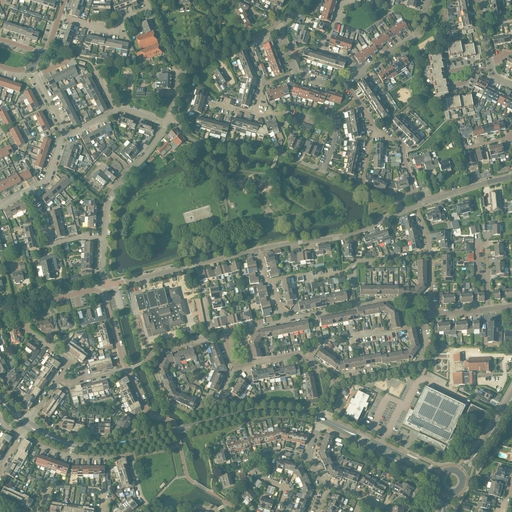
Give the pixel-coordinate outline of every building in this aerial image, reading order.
[(56,2),(50,0),(48,7),(54,8),(55,5),(57,6),(58,3),(56,2)] [(132,7),(128,0),(127,0),(123,1),(126,9),(132,7)] [(284,1),(282,0),(278,0),(276,5),(281,8),(284,1)] [(126,9),(123,1),(118,3),(121,11),(126,9)] [(247,10),(248,10),(250,5),(241,1),(239,6),(243,13),(242,14),(245,19),(242,20),(247,27),(253,24),(249,17),(250,16),(247,11),(247,10)] [(121,11),(118,3),(113,6),(115,13),(121,11)] [(461,17),(470,16),(469,12),(475,11),(475,9),(469,10),(460,12),(461,17)] [(73,10),(71,16),(78,18),(80,12),(73,10)] [(33,13),(33,15),(35,16),(34,20),(40,21),(41,15),(33,13)] [(462,23),(463,28),(467,27),(468,28),(469,27),(472,26),(471,23),(475,22),(475,20),(471,21),(462,23)] [(136,37),(140,49),(157,43),(153,31),(154,30),(150,21),(142,24),(146,34),(136,37)] [(402,21),(398,24),(403,32),(405,30),(406,31),(408,30),(408,29),(410,27),(407,22),(405,24),(402,21)] [(318,23),(316,30),(325,33),(327,26),(318,23)] [(403,32),(398,24),(393,27),(399,36),(401,34),(400,33),(403,32)] [(66,31),(73,33),(75,27),(68,25),(66,31)] [(399,36),(393,27),(392,25),(388,28),(389,30),(394,38),(396,36),(397,37),(399,36)] [(298,42),(306,44),(310,33),(306,32),(307,27),(302,26),(299,34),(301,35),(298,42)] [(31,39),(33,32),(28,30),(25,38),(31,39)] [(394,38),(389,30),(384,33),(390,42),(392,40),(392,39),(394,38)] [(33,32),(31,39),(37,41),(39,34),(33,32)] [(390,42),(384,33),(380,36),(385,44),(387,42),(388,43),(390,42)] [(334,47),(337,37),(331,35),(329,44),(331,45),(330,46),(334,47)] [(63,42),(72,45),(74,39),(71,39),(65,36),(63,42)] [(385,44),(380,36),(375,39),(381,48),(383,46),(382,45),(385,44)] [(339,48),(342,39),(337,37),(334,47),(336,48),(337,47),(339,48)] [(381,48),(375,39),(370,42),(372,44),(376,50),(378,48),(379,49),(381,48)] [(344,50),(347,51),(347,50),(350,51),(353,42),(347,40),(344,50)] [(63,42),(61,48),(67,50),(70,51),(72,45),(63,42)] [(449,57),(461,55),(462,55),(460,46),(460,42),(447,45),(447,47),(447,49),(448,51),(448,53),(449,57)] [(129,44),(123,43),(121,50),(120,56),(122,56),(123,54),(127,54),(129,44)] [(263,46),(265,51),(275,48),(274,45),(273,46),(272,43),(263,46)] [(372,44),(368,47),(373,56),(375,55),(375,53),(377,52),(378,52),(376,50),(372,44)] [(475,56),(473,47),(473,44),(460,46),(462,55),(461,55),(462,59),(474,57),(475,56)] [(158,45),(140,51),(141,52),(137,53),(138,57),(142,55),(144,61),(162,54),(158,45)] [(373,56),(368,47),(363,50),(368,58),(371,56),(371,57),(373,56)] [(267,57),(276,53),(275,50),(276,50),(275,48),(265,51),(264,52),(266,57),(267,57)] [(368,58),(363,50),(359,53),(364,62),(367,61),(366,59),(368,58)] [(239,60),(247,57),(245,51),(237,55),(239,60)] [(276,53),(267,57),(269,62),(279,58),(278,56),(277,56),(276,53)] [(364,62),(359,53),(351,58),(356,64),(358,62),(359,64),(361,63),(361,64),(364,62)] [(441,69),(444,69),(441,56),(437,57),(435,57),(433,58),(431,58),(429,58),(431,71),(440,70),(441,69)] [(247,57),(239,60),(241,65),(249,62),(247,57)] [(400,59),(405,68),(410,65),(411,66),(413,64),(410,59),(408,61),(405,57),(402,59),(402,58),(400,59)] [(271,67),(280,63),(279,61),(280,60),(279,58),(269,62),(271,67)] [(401,71),(405,68),(400,59),(397,60),(398,61),(396,63),(401,71)] [(249,62),(241,65),(243,70),(251,67),(249,62)] [(273,72),(283,68),(282,66),(281,66),(280,63),(271,67),(273,72)] [(401,71),(396,63),(393,65),(393,64),(391,65),(398,76),(402,73),(401,71)] [(398,76),(391,65),(388,66),(389,67),(387,69),(392,77),(393,79),(398,76)] [(74,66),(68,69),(71,75),(73,78),(78,75),(77,72),(74,66)] [(245,75),(255,71),(253,72),(251,67),(243,70),(245,75)] [(273,72),(275,77),(284,74),(282,71),(284,70),(283,68),(273,72)] [(71,75),(68,69),(63,72),(66,78),(71,75)] [(159,74),(159,81),(171,82),(171,75),(170,75),(171,72),(168,72),(168,69),(161,69),(161,74),(159,74)] [(220,69),(214,73),(218,78),(214,80),(222,91),(226,88),(224,84),(228,81),(220,69)] [(392,77),(387,69),(384,71),(384,70),(382,71),(388,80),(392,77)] [(441,69),(440,70),(431,71),(429,71),(431,84),(433,84),(433,83),(443,81),(441,69)] [(246,75),(248,79),(256,79),(255,77),(257,76),(255,71),(245,75),(246,75)] [(388,80),(382,71),(380,72),(380,73),(378,75),(383,83),(388,80)] [(66,78),(63,72),(57,74),(61,81),(66,78)] [(52,77),(55,83),(61,81),(57,74),(52,77)] [(82,79),(83,82),(84,81),(86,84),(83,86),(84,88),(93,83),(91,78),(89,79),(87,75),(81,78),(82,79)] [(358,88),(359,90),(368,84),(366,81),(368,80),(365,76),(361,79),(362,81),(357,84),(359,87),(358,88)] [(55,83),(52,77),(47,80),(50,86),(55,83)] [(479,90),(485,79),(482,78),(482,79),(479,77),(475,86),(480,88),(479,90)] [(482,95),(484,91),(487,86),(489,83),(486,81),(488,78),(485,77),(485,79),(479,90),(480,90),(479,92),(478,94),(482,96),(482,95)] [(256,79),(248,79),(247,85),(245,84),(256,87),(257,82),(256,81),(256,79)] [(8,89),(10,82),(4,80),(2,87),(8,89)] [(171,89),(171,82),(162,82),(156,81),(156,88),(157,88),(157,92),(164,92),(164,89),(171,89)] [(433,84),(436,96),(439,96),(441,95),(443,95),(445,95),(448,94),(446,81),(443,81),(433,83),(433,84)] [(13,91),(16,84),(10,82),(8,89),(13,91)] [(87,93),(96,89),(93,83),(84,88),(87,94),(87,93)] [(291,94),(290,83),(286,84),(286,86),(283,87),(283,86),(280,86),(284,96),(290,94),(289,94),(291,93),(291,94)] [(297,96),(300,86),(298,85),(297,86),(295,85),(295,84),(290,83),(291,94),(292,94),(297,96)] [(13,91),(19,93),(22,86),(16,84),(13,91)] [(368,84),(359,90),(360,91),(362,91),(363,93),(371,88),(368,84)] [(206,99),(209,99),(210,97),(206,96),(207,93),(205,92),(205,90),(197,85),(196,90),(195,95),(205,98),(206,99)] [(284,96),(280,86),(278,87),(279,88),(276,90),(279,98),(284,96)] [(300,86),(297,96),(297,97),(302,99),(305,88),(302,88),(303,86),(300,86)] [(487,98),(491,89),(489,88),(489,87),(487,86),(484,91),(482,95),(483,97),(485,98),(487,97),(487,98)] [(307,100),(311,89),(308,88),(308,89),(305,88),(302,99),(307,100)] [(371,88),(363,93),(365,96),(364,97),(365,99),(374,93),(371,88)] [(90,99),(99,94),(96,89),(87,93),(90,99)] [(279,98),(276,90),(273,91),(273,89),(270,90),(274,100),(279,98)] [(312,102),(313,101),(315,92),(312,91),(313,90),(311,89),(307,100),(312,102)] [(492,100),(497,90),(495,89),(494,91),(491,89),(487,98),(492,100)] [(27,99),(33,96),(31,90),(24,94),(27,99)] [(60,101),(66,97),(69,96),(66,90),(57,95),(60,101)] [(274,100),(270,90),(268,91),(269,92),(265,93),(266,95),(264,96),(266,100),(268,99),(269,102),(274,100)] [(497,103),(501,94),(498,93),(499,92),(497,90),(492,100),(497,103)] [(318,102),(321,92),(319,91),(318,92),(315,92),(313,101),(318,102)] [(324,100),(326,95),(323,94),(323,93),(321,92),(318,102),(318,103),(323,105),(323,104),(324,100)] [(334,103),(338,93),(335,92),(335,94),(332,93),(329,102),(334,103)] [(334,103),(340,105),(343,96),(340,95),(340,94),(338,93),(334,103)] [(369,102),(377,97),(381,95),(380,93),(376,95),(374,93),(365,99),(366,100),(368,100),(369,102)] [(99,94),(90,99),(91,101),(94,100),(95,103),(102,99),(99,94)] [(502,105),(507,95),(504,94),(504,95),(501,94),(497,103),(502,105)] [(204,103),(205,98),(195,95),(196,96),(195,101),(204,103)] [(377,97),(369,102),(371,105),(370,106),(371,108),(380,102),(378,99),(382,96),(381,95),(377,97)] [(458,97),(459,101),(460,110),(473,107),(471,95),(458,97)] [(507,107),(511,99),(508,98),(509,97),(507,95),(502,105),(507,107)] [(29,105),(36,101),(33,96),(27,99),(29,105)] [(63,106),(69,103),(71,101),(69,96),(66,97),(60,101),(63,106)] [(446,106),(447,108),(447,110),(448,112),(460,110),(459,101),(458,97),(445,99),(446,104),(446,106)] [(96,109),(97,108),(98,108),(104,105),(102,99),(95,103),(97,106),(94,107),(96,109)] [(39,107),(36,101),(29,105),(32,110),(39,107)] [(65,111),(72,108),(71,108),(74,106),(71,102),(69,103),(63,106),(65,111)] [(380,102),(371,108),(373,109),(374,109),(375,111),(383,106),(380,102)] [(107,110),(104,105),(98,108),(97,108),(96,109),(97,112),(99,111),(101,114),(107,110)] [(201,114),(202,109),(193,106),(192,106),(190,112),(194,114),(194,113),(197,114),(198,113),(201,114)] [(383,106),(375,111),(377,114),(376,115),(377,117),(386,111),(383,106)] [(68,117),(74,113),(77,112),(74,107),(72,108),(65,111),(68,117)] [(358,116),(361,116),(361,114),(357,114),(356,111),(352,112),(351,109),(347,109),(345,111),(346,113),(347,113),(348,118),(357,116),(358,116)] [(386,111),(377,117),(379,118),(380,118),(382,120),(389,115),(386,111)] [(37,121),(44,117),(41,112),(35,115),(37,121)] [(0,116),(2,121),(9,118),(7,113),(0,115),(0,116)] [(71,122),(77,119),(74,113),(68,117),(71,122)] [(235,131),(238,120),(240,113),(238,113),(236,119),(233,118),(230,127),(235,129),(235,131)] [(240,133),(243,121),(240,120),(242,114),(240,113),(238,120),(235,131),(240,133)] [(126,125),(129,117),(124,115),(123,118),(120,117),(118,123),(121,124),(121,123),(126,125)] [(215,135),(220,116),(219,115),(218,118),(216,117),(215,121),(216,121),(215,123),(213,122),(210,133),(215,135)] [(392,122),(396,125),(403,119),(399,115),(392,122)] [(220,136),(224,125),(218,123),(220,119),(222,119),(223,116),(220,116),(215,135),(220,136)] [(40,126),(47,123),(44,117),(37,121),(40,126)] [(80,117),(77,119),(71,122),(74,127),(80,124),(79,121),(82,120),(80,117)] [(126,125),(132,127),(131,128),(134,129),(136,123),(133,122),(134,119),(129,117),(126,125)] [(2,121),(5,127),(12,124),(9,118),(2,121)] [(199,131),(200,129),(203,119),(197,118),(194,129),(199,131)] [(205,129),(208,121),(203,119),(200,129),(200,128),(205,129)] [(259,126),(256,135),(259,135),(258,138),(263,139),(264,137),(268,135),(265,126),(263,127),(262,129),(261,129),(262,127),(261,126),(261,124),(262,124),(263,123),(261,119),(260,122),(259,126)] [(403,119),(396,125),(395,126),(393,129),(392,130),(393,132),(398,127),(400,129),(407,123),(403,119)] [(497,122),(500,133),(502,132),(502,131),(505,130),(508,129),(508,128),(507,124),(508,123),(507,121),(506,120),(503,121),(497,122)] [(220,136),(221,134),(226,135),(230,122),(228,121),(227,121),(226,125),(224,125),(220,136)] [(246,132),(248,123),(243,121),(240,133),(245,134),(246,132)] [(145,131),(147,123),(142,122),(141,124),(138,123),(136,130),(139,131),(140,130),(145,131)] [(275,122),(270,124),(273,133),(279,131),(275,122)] [(40,126),(43,132),(47,129),(50,128),(47,123),(40,126)] [(147,123),(145,131),(144,134),(149,136),(150,134),(153,135),(155,129),(152,128),(153,125),(147,123)] [(407,123),(400,129),(402,132),(398,136),(399,138),(401,136),(404,133),(410,127),(407,123)] [(273,133),(270,124),(265,126),(268,135),(270,138),(274,136),(273,133)] [(103,128),(106,134),(108,137),(110,135),(109,133),(112,131),(109,125),(103,128)] [(479,138),(476,127),(473,128),(473,126),(471,126),(471,129),(473,135),(472,135),(473,138),(476,137),(476,138),(479,138)] [(410,127),(404,133),(401,136),(402,138),(405,135),(408,137),(414,130),(410,127)] [(12,137),(19,133),(16,128),(10,131),(12,137)] [(108,137),(106,134),(103,128),(98,130),(101,137),(104,135),(105,138),(108,137)] [(468,138),(465,128),(457,129),(459,137),(461,136),(462,138),(465,137),(465,138),(468,138)] [(168,136),(173,141),(180,135),(175,129),(168,136)] [(92,133),(96,139),(97,142),(100,141),(98,138),(101,137),(98,130),(92,133)] [(414,130),(408,137),(410,139),(405,144),(407,145),(408,144),(411,142),(411,141),(418,134),(414,130)] [(360,132),(351,134),(352,139),(354,139),(355,141),(365,143),(366,140),(365,135),(360,136),(360,132)] [(15,142),(22,138),(19,133),(12,137),(15,142)] [(96,139),(92,133),(87,136),(90,142),(93,141),(95,143),(97,142),(96,139)] [(294,150),(298,141),(295,140),(296,136),(290,134),(287,142),(288,142),(290,144),(288,147),(290,148),(290,149),(293,150),(293,149),(294,150)] [(418,134),(411,141),(415,145),(422,138),(418,134)] [(180,135),(173,141),(175,144),(172,147),(175,150),(185,140),(180,135)] [(92,145),(90,142),(87,136),(82,139),(86,148),(92,145)] [(15,142),(18,147),(25,144),(22,138),(15,142)] [(42,144),(49,146),(51,140),(44,138),(42,144)] [(305,147),(307,141),(304,140),(299,138),(298,141),(294,150),(298,152),(298,151),(300,151),(302,146),(305,147)] [(310,156),(314,147),(315,145),(310,143),(307,141),(305,147),(308,148),(305,154),(310,156)] [(160,154),(169,145),(166,142),(157,151),(160,154)] [(130,143),(126,147),(135,155),(139,151),(136,149),(139,147),(134,143),(132,145),(130,143)] [(40,150),(48,152),(49,146),(42,144),(40,150)] [(69,152),(77,155),(78,152),(79,152),(80,152),(82,147),(75,144),(74,148),(70,147),(69,152)] [(316,144),(315,145),(314,147),(310,156),(311,156),(311,155),(316,158),(319,152),(321,153),(324,147),(321,146),(321,147),(316,144)] [(160,154),(163,156),(172,148),(169,145),(160,154)] [(495,147),(498,158),(504,156),(505,156),(505,155),(507,154),(505,147),(502,148),(501,145),(495,147)] [(10,146),(4,149),(8,156),(13,153),(10,146)] [(135,155),(126,147),(120,154),(127,160),(129,158),(131,159),(135,155)] [(359,150),(350,148),(348,147),(348,149),(350,149),(349,153),(346,152),(362,156),(363,154),(358,153),(359,150)] [(495,147),(488,148),(491,160),(495,159),(498,158),(495,147)] [(112,152),(107,148),(102,154),(107,158),(112,152)] [(483,163),(489,162),(487,152),(484,153),(483,149),(476,151),(479,162),(483,161),(483,163)] [(39,155),(46,158),(48,152),(40,150),(39,155)] [(67,157),(78,161),(80,155),(77,155),(69,152),(67,157)] [(467,153),(466,154),(468,164),(471,164),(472,167),(477,166),(476,158),(473,159),(471,152),(470,153),(470,152),(467,153)] [(424,164),(426,172),(434,169),(433,168),(439,166),(441,172),(446,170),(446,172),(451,170),(450,169),(450,168),(448,161),(439,164),(437,159),(431,161),(428,153),(413,158),(416,166),(424,164)] [(37,161),(44,163),(46,158),(39,155),(37,161)] [(65,162),(76,166),(78,161),(67,157),(65,162)] [(37,161),(35,167),(42,169),(44,163),(37,161)] [(65,162),(64,168),(75,171),(76,166),(65,162)] [(94,180),(103,187),(109,179),(113,182),(118,176),(109,169),(108,170),(106,168),(102,173),(101,172),(100,173),(98,171),(92,178),(94,180)] [(355,171),(345,169),(345,170),(344,170),(343,171),(343,173),(344,174),(350,175),(349,177),(349,179),(355,180),(356,176),(353,176),(355,171)] [(23,173),(27,180),(32,177),(28,171),(23,173)] [(23,173),(18,176),(21,183),(27,180),(23,173)] [(10,188),(21,183),(18,176),(17,175),(15,176),(14,174),(7,177),(8,179),(6,180),(9,186),(10,188)] [(373,186),(376,179),(370,177),(371,175),(368,174),(365,180),(368,181),(367,184),(373,186)] [(403,188),(409,186),(408,184),(411,183),(408,174),(403,176),(404,180),(400,181),(403,188)] [(61,180),(67,186),(71,183),(65,176),(61,180)] [(243,185),(246,189),(252,184),(252,185),(254,184),(250,178),(246,181),(247,182),(243,185)] [(0,193),(10,188),(9,186),(6,180),(4,181),(3,179),(0,181),(0,193)] [(378,189),(381,182),(376,179),(373,186),(378,189)] [(57,184),(63,190),(67,186),(61,180),(57,184)] [(403,188),(400,181),(394,183),(394,182),(391,182),(391,188),(396,189),(397,191),(403,188)] [(391,188),(391,182),(388,182),(387,184),(381,182),(378,189),(384,191),(385,188),(391,188)] [(63,190),(57,184),(53,188),(59,194),(63,190)] [(49,191),(55,197),(59,194),(53,188),(49,191)] [(55,197),(49,191),(45,195),(51,201),(55,197)] [(500,192),(489,193),(491,212),(502,210),(500,192)] [(45,195),(41,199),(47,205),(51,201),(45,195)] [(18,204),(22,212),(27,209),(23,202),(18,204)] [(470,202),(465,204),(464,203),(460,204),(460,205),(455,206),(458,216),(472,212),(470,202)] [(13,207),(17,214),(22,212),(18,204),(13,207)] [(8,209),(12,217),(17,214),(13,207),(8,209)] [(8,209),(3,212),(7,219),(12,217),(8,209)] [(426,215),(428,221),(431,220),(432,221),(433,223),(437,221),(436,219),(440,218),(441,221),(445,220),(442,211),(439,212),(438,209),(434,210),(434,211),(430,213),(430,214),(426,215)] [(412,224),(413,224),(412,221),(411,221),(411,218),(408,219),(407,216),(401,217),(401,220),(403,220),(404,225),(401,226),(412,224)] [(460,229),(457,220),(451,222),(453,231),(460,229)] [(495,223),(489,223),(489,225),(483,225),(483,231),(490,231),(490,229),(493,229),(493,236),(500,235),(500,232),(503,232),(502,227),(500,227),(499,226),(495,226),(495,223)] [(381,232),(383,239),(384,242),(390,240),(390,241),(393,240),(390,232),(387,233),(386,230),(381,232)] [(383,239),(381,232),(375,234),(377,241),(383,239)] [(377,241),(375,234),(369,236),(371,243),(377,241)] [(371,243),(369,236),(363,238),(366,245),(371,243)] [(344,251),(352,251),(354,251),(354,242),(347,242),(347,245),(344,245),(344,251)] [(495,251),(504,251),(503,245),(507,245),(506,242),(498,242),(498,245),(495,245),(495,251)] [(315,252),(316,255),(323,254),(323,251),(330,250),(329,243),(318,245),(318,251),(315,252)] [(440,243),(439,243),(439,246),(440,246),(440,249),(443,249),(443,252),(449,252),(449,249),(451,249),(451,243),(440,243)] [(266,262),(274,260),(273,255),(281,253),(280,250),(266,254),(267,257),(265,257),(266,262)] [(499,260),(508,259),(507,256),(504,256),(504,251),(495,251),(495,257),(499,257),(499,260)] [(309,252),(304,253),(305,261),(313,260),(313,254),(310,254),(309,252)] [(305,261),(304,253),(299,253),(299,255),(296,256),(298,265),(300,265),(300,262),(305,261)] [(441,262),(450,262),(450,256),(450,253),(446,253),(446,256),(442,256),(442,260),(441,259),(441,262)] [(298,265),(296,256),(294,256),(293,254),(288,255),(289,263),(292,263),(292,266),(298,265)] [(48,256),(37,258),(39,267),(38,267),(41,278),(44,278),(45,281),(55,279),(53,271),(58,270),(57,266),(61,265),(62,264),(61,264),(57,264),(56,259),(56,255),(48,255),(48,256)] [(496,269),(505,268),(504,263),(508,263),(508,259),(499,260),(499,263),(496,263),(496,269)] [(246,261),(247,269),(256,267),(255,262),(253,263),(253,260),(246,261)] [(270,270),(277,268),(274,260),(266,262),(267,267),(269,267),(270,270)] [(231,273),(232,276),(240,274),(237,262),(232,264),(232,266),(229,267),(231,273)] [(21,271),(12,273),(15,283),(16,284),(20,283),(20,282),(23,281),(22,277),(27,276),(24,263),(20,264),(21,271)] [(92,265),(84,264),(84,270),(86,270),(86,273),(92,274),(92,265)] [(231,273),(229,267),(227,267),(226,265),(221,267),(223,275),(231,273)] [(223,275),(221,267),(216,268),(217,270),(214,271),(215,277),(223,275)] [(256,267),(247,269),(249,277),(255,276),(255,273),(257,272),(256,267)] [(277,268),(270,270),(271,272),(269,273),(270,278),(279,276),(277,268)] [(505,274),(505,268),(496,269),(497,275),(500,275),(500,278),(509,277),(508,274),(505,274)] [(215,277),(214,271),(211,272),(210,269),(205,271),(208,279),(215,277)] [(208,279),(205,271),(200,272),(201,274),(198,275),(200,281),(208,279)] [(441,272),(441,275),(442,275),(442,278),(445,278),(445,282),(453,282),(453,272),(450,272),(441,272)] [(255,276),(249,277),(250,285),(259,283),(258,278),(256,279),(255,276)] [(256,286),(258,294),(264,292),(266,292),(265,287),(263,287),(262,284),(256,286)] [(502,287),(499,287),(500,291),(494,291),(495,300),(501,299),(501,296),(503,295),(502,287)] [(502,287),(503,295),(506,295),(507,299),(511,298),(511,294),(511,290),(506,290),(506,287),(502,287)] [(178,288),(168,290),(164,291),(164,289),(156,291),(156,292),(154,292),(146,294),(143,295),(135,296),(139,313),(143,312),(143,314),(142,314),(146,330),(150,328),(153,336),(168,332),(166,325),(169,324),(170,328),(185,324),(183,316),(187,315),(183,300),(181,301),(178,288)] [(475,299),(475,290),(471,291),(472,294),(466,294),(466,303),(472,303),(472,299),(475,299)] [(475,299),(478,299),(478,302),(484,302),(484,293),(478,294),(478,290),(475,290),(475,299)] [(214,301),(220,300),(224,299),(223,297),(222,291),(219,292),(210,294),(211,299),(213,298),(214,301)] [(457,300),(457,291),(454,292),(454,295),(448,295),(449,304),(455,304),(455,300),(457,300)] [(466,303),(466,294),(460,295),(460,291),(457,291),(457,300),(460,300),(460,303),(466,303)] [(266,292),(264,292),(258,294),(259,296),(258,297),(255,298),(256,302),(264,301),(266,300),(266,297),(268,297),(266,292)] [(346,292),(340,293),(342,302),(344,302),(344,301),(347,300),(347,299),(352,298),(351,292),(346,293),(346,292)] [(449,304),(448,295),(443,296),(442,292),(439,293),(440,301),(443,301),(443,304),(449,304)] [(293,295),(283,297),(284,299),(285,299),(285,302),(286,302),(287,306),(293,305),(292,301),(294,300),(293,295)] [(214,301),(214,304),(212,304),(213,310),(226,307),(224,299),(220,300),(214,301)] [(266,300),(264,301),(256,302),(256,305),(261,305),(262,309),(264,309),(270,307),(269,302),(267,303),(266,300)] [(305,311),(304,302),(298,303),(298,305),(294,306),(296,311),(300,311),(300,312),(303,311),(303,312),(305,311)] [(384,304),(383,304),(384,312),(387,313),(389,310),(391,307),(387,304),(386,303),(384,303),(384,304)] [(270,307),(264,309),(262,309),(264,317),(270,316),(269,313),(272,312),(270,307)] [(391,307),(389,310),(387,313),(390,315),(398,314),(397,312),(398,312),(397,310),(396,309),(396,310),(391,307)] [(97,310),(97,313),(97,314),(98,314),(100,322),(107,320),(104,310),(102,310),(101,309),(102,309),(101,309),(101,308),(96,309),(97,310)] [(243,320),(246,319),(247,321),(252,320),(250,312),(249,312),(249,309),(244,310),(245,313),(242,313),(243,320)] [(87,325),(100,322),(98,314),(97,314),(97,313),(97,310),(86,313),(87,315),(84,316),(83,311),(78,313),(82,326),(87,325)] [(243,320),(242,313),(234,315),(236,324),(241,323),(241,321),(243,320)] [(236,324),(234,315),(226,317),(228,324),(231,323),(231,325),(236,324)] [(60,321),(61,327),(65,326),(66,327),(71,325),(69,317),(67,316),(62,317),(62,321),(60,321)] [(218,319),(220,328),(225,326),(225,324),(228,324),(226,317),(223,318),(223,316),(218,317),(218,319)] [(327,326),(325,317),(322,318),(322,317),(318,318),(318,321),(320,321),(321,327),(327,326)] [(220,328),(218,319),(210,321),(212,327),(215,327),(215,329),(220,328)] [(400,328),(399,319),(391,320),(390,321),(392,330),(400,328)] [(51,320),(39,323),(41,331),(53,328),(53,330),(57,329),(55,322),(52,323),(51,320)] [(473,325),(470,325),(470,334),(473,333),(473,330),(479,330),(479,328),(482,328),(482,324),(479,324),(479,321),(472,322),(473,325)] [(461,331),(461,322),(455,323),(455,326),(452,326),(453,335),(456,334),(456,331),(461,331)] [(470,334),(470,325),(467,325),(467,322),(461,322),(461,331),(467,330),(467,334),(470,334)] [(444,332),(443,323),(437,324),(437,327),(434,327),(435,336),(438,336),(438,332),(444,332)] [(453,335),(452,326),(449,327),(449,323),(443,323),(444,332),(449,332),(450,335),(453,335)] [(489,323),(488,342),(497,343),(497,342),(501,342),(502,333),(497,333),(498,323),(489,323)] [(18,330),(10,333),(11,338),(16,342),(20,344),(24,338),(21,336),(22,335),(22,332),(18,330)] [(261,338),(260,331),(258,331),(258,330),(256,331),(255,332),(256,332),(253,337),(259,341),(261,338)] [(511,333),(504,333),(503,347),(509,347),(510,343),(511,343),(511,333)] [(250,345),(257,344),(259,341),(253,337),(250,341),(249,342),(249,344),(250,344),(250,345)] [(112,340),(102,342),(103,348),(106,347),(107,350),(113,348),(112,343),(113,343),(112,340)] [(32,362),(34,360),(39,351),(36,349),(38,346),(30,341),(26,347),(32,351),(27,358),(32,362)] [(66,352),(69,354),(75,345),(76,344),(71,341),(69,345),(66,343),(62,348),(67,351),(66,352)] [(75,345),(69,354),(72,356),(73,355),(74,356),(80,348),(75,345)] [(209,348),(211,353),(220,350),(219,348),(218,348),(217,345),(209,348)] [(409,349),(412,351),(415,353),(418,349),(419,349),(420,348),(419,346),(418,345),(411,346),(409,349)] [(38,356),(42,358),(48,349),(44,347),(38,356)] [(80,348),(74,356),(75,357),(75,358),(78,360),(83,352),(84,352),(84,351),(80,348)] [(187,350),(191,359),(192,361),(197,359),(193,348),(189,350),(189,349),(187,350)] [(259,349),(258,349),(251,350),(253,359),(261,358),(259,349)] [(320,359),(325,351),(321,349),(316,356),(320,359)] [(407,352),(408,359),(410,359),(410,360),(412,359),(413,358),(412,358),(415,353),(412,351),(409,349),(407,352)] [(182,352),(186,360),(191,359),(187,350),(185,350),(186,351),(182,352)] [(211,353),(208,354),(210,359),(213,358),(221,355),(220,352),(220,350),(211,353)] [(324,361),(329,354),(325,351),(320,359),(324,361)] [(88,355),(84,352),(83,352),(78,360),(85,365),(89,360),(86,358),(88,355)] [(177,353),(181,362),(186,360),(182,352),(179,354),(179,353),(177,353)] [(181,362),(177,353),(175,354),(175,355),(172,356),(174,361),(174,362),(175,364),(181,362)] [(0,373),(0,374),(8,370),(3,360),(5,359),(2,354),(0,354),(0,373)] [(172,356),(172,354),(167,356),(169,363),(173,362),(174,365),(175,364),(174,362),(174,361),(172,356)] [(327,364),(332,357),(329,354),(324,361),(327,364)] [(463,362),(462,355),(462,354),(454,354),(454,362),(463,362)] [(215,363),(223,360),(223,358),(222,358),(221,355),(213,358),(215,363)] [(46,362),(57,369),(63,362),(55,356),(52,359),(49,357),(46,362)] [(161,363),(168,366),(169,363),(167,356),(165,357),(165,356),(163,357),(163,358),(163,359),(161,363)] [(331,366),(336,360),(336,359),(332,357),(327,364),(331,366)] [(105,360),(107,370),(111,369),(111,368),(116,367),(114,361),(111,362),(110,358),(105,360)] [(469,371),(471,371),(479,370),(479,371),(486,371),(486,373),(490,373),(490,358),(468,359),(468,371),(469,371)] [(216,371),(221,371),(224,371),(222,366),(225,365),(223,362),(224,362),(223,360),(215,363),(217,368),(215,369),(216,371)] [(338,362),(336,360),(331,366),(335,369),(340,363),(338,362)] [(45,368),(53,373),(54,372),(55,372),(57,369),(46,362),(43,366),(45,368)] [(94,362),(89,364),(91,373),(93,373),(93,374),(97,373),(95,366),(94,362)] [(345,370),(343,362),(340,363),(335,369),(337,370),(336,371),(338,372),(340,371),(339,371),(345,370)] [(159,372),(167,369),(167,370),(168,366),(161,363),(159,368),(158,368),(158,369),(158,371),(159,371),(159,372)] [(289,367),(291,376),(296,375),(296,376),(300,376),(298,366),(298,367),(294,368),(294,367),(291,367),(291,366),(289,367)] [(42,372),(50,378),(53,373),(45,368),(42,372)] [(5,381),(10,386),(19,378),(14,373),(15,372),(13,370),(8,374),(10,376),(5,381)] [(216,371),(213,377),(214,378),(223,382),(224,381),(223,380),(224,377),(220,375),(221,371),(216,371)] [(258,380),(256,371),(254,371),(255,372),(251,373),(252,376),(247,377),(251,383),(253,383),(253,381),(258,380)] [(469,374),(465,374),(465,373),(459,373),(459,385),(465,385),(465,384),(469,384),(469,385),(475,385),(475,373),(471,373),(471,371),(469,371),(469,373),(468,373),(469,374)] [(39,377),(47,382),(50,378),(42,372),(39,377)] [(162,383),(171,379),(174,378),(172,373),(169,374),(166,376),(161,377),(163,380),(162,381),(162,383)] [(306,384),(315,382),(315,380),(314,380),(313,377),(312,377),(312,373),(313,373),(303,375),(302,375),(303,379),(305,379),(306,384)] [(120,388),(129,383),(126,375),(120,378),(121,381),(118,382),(120,387),(119,387),(120,388)] [(36,381),(45,387),(47,384),(46,384),(47,382),(39,377),(36,381)] [(247,377),(244,382),(241,380),(239,382),(238,382),(237,384),(238,384),(248,391),(252,385),(251,383),(247,377)] [(223,382),(214,378),(212,383),(220,387),(221,384),(222,384),(223,382)] [(171,379),(162,383),(163,385),(164,384),(165,387),(173,384),(171,379)] [(101,381),(104,391),(109,390),(108,386),(111,386),(110,380),(105,381),(105,380),(101,381)] [(45,387),(36,381),(33,386),(41,391),(42,390),(43,390),(45,387)] [(122,392),(131,388),(130,387),(131,387),(129,383),(120,388),(122,392)] [(173,384),(165,387),(166,390),(166,391),(166,393),(167,392),(174,390),(175,389),(179,388),(178,385),(177,386),(176,383),(173,384)] [(220,387),(212,383),(210,388),(218,392),(219,389),(220,389),(221,387),(220,387)] [(248,391),(238,384),(236,387),(235,386),(234,388),(242,394),(245,396),(248,392),(248,391)] [(41,391),(33,386),(30,390),(38,396),(41,391)] [(425,387),(413,411),(409,409),(403,424),(419,432),(415,440),(443,453),(445,448),(449,450),(459,430),(455,428),(465,407),(461,405),(463,401),(434,387),(433,387),(432,391),(425,387)] [(124,397),(133,393),(131,388),(122,392),(124,397)] [(242,394),(234,388),(233,390),(234,390),(232,393),(235,395),(233,399),(238,402),(240,402),(241,399),(239,398),(242,394)] [(27,395),(35,400),(38,396),(30,390),(27,395)] [(62,400),(65,395),(57,390),(56,391),(55,391),(53,394),(62,400)] [(172,400),(175,393),(176,393),(174,390),(167,392),(169,397),(168,397),(169,399),(171,400),(171,399),(172,400)] [(493,394),(484,390),(479,399),(486,403),(488,399),(490,400),(493,394)] [(366,409),(371,398),(358,392),(354,400),(351,399),(344,415),(357,421),(363,408),(366,409)] [(126,402),(135,398),(133,393),(124,397),(126,402)] [(177,402),(179,398),(180,395),(176,393),(175,393),(172,400),(177,402)] [(308,395),(309,400),(307,400),(308,404),(316,403),(315,399),(317,398),(317,395),(318,395),(317,393),(308,395)] [(62,400),(53,394),(51,397),(52,398),(51,399),(59,404),(62,400)] [(182,405),(186,396),(181,394),(180,395),(179,398),(177,402),(180,403),(180,404),(182,405)] [(24,399),(32,405),(34,402),(34,401),(35,400),(27,395),(24,399),(24,400),(24,399)] [(187,406),(191,398),(186,396),(182,405),(184,406),(184,405),(187,406)] [(192,396),(191,398),(187,406),(190,408),(190,409),(194,410),(197,402),(196,401),(197,398),(192,396)] [(129,407),(138,403),(137,400),(136,400),(135,398),(126,402),(129,407)] [(24,400),(21,404),(29,410),(32,405),(24,399),(24,400)] [(47,403),(56,409),(59,404),(51,399),(50,400),(49,400),(47,403)] [(56,409),(47,403),(45,406),(46,406),(45,408),(53,413),(56,409)] [(142,411),(138,403),(129,407),(132,412),(135,411),(136,413),(142,411)] [(471,404),(465,416),(482,425),(487,412),(471,404)] [(53,413),(45,408),(40,415),(45,419),(47,416),(50,418),(53,413)] [(120,421),(130,427),(133,421),(130,420),(131,417),(123,412),(120,418),(121,419),(120,421)] [(63,430),(67,431),(69,420),(63,419),(63,422),(60,422),(58,428),(63,429),(63,430)] [(120,421),(115,429),(122,433),(124,430),(127,432),(130,427),(120,421)] [(278,429),(278,427),(273,429),(273,432),(276,441),(281,439),(279,430),(278,429)] [(281,428),(278,429),(279,430),(281,439),(284,440),(285,440),(286,431),(287,431),(281,430),(282,428),(281,428)] [(271,442),(268,433),(268,430),(262,432),(263,434),(266,444),(271,442)] [(1,439),(9,444),(14,436),(8,433),(7,436),(4,434),(1,439)] [(332,444),(334,437),(327,435),(325,438),(324,438),(323,441),(332,444)] [(9,444),(1,439),(0,438),(0,444),(6,448),(7,446),(7,447),(9,444)] [(237,442),(236,439),(231,440),(232,443),(234,452),(235,452),(240,451),(237,442)] [(235,452),(234,452),(232,443),(231,440),(226,441),(229,452),(230,451),(231,454),(235,453),(235,452)] [(332,444),(323,441),(322,444),(323,444),(322,448),(320,447),(329,450),(332,444)] [(29,451),(20,446),(18,450),(19,450),(27,454),(29,451)] [(328,453),(329,450),(320,447),(318,453),(318,454),(320,455),(322,459),(322,460),(328,457),(330,456),(328,453)] [(27,454),(19,450),(16,455),(25,460),(28,455),(27,454)] [(226,450),(219,452),(220,454),(216,455),(219,464),(226,462),(225,460),(229,459),(226,450)] [(14,460),(22,464),(25,460),(16,455),(14,460)] [(40,466),(44,457),(38,455),(35,464),(40,466)] [(44,457),(40,466),(46,468),(49,459),(44,457)] [(330,462),(328,457),(322,460),(322,459),(321,460),(322,462),(320,463),(322,466),(330,462)] [(49,459),(46,468),(45,470),(50,471),(51,468),(54,461),(49,459)] [(22,464),(14,460),(13,461),(12,461),(10,464),(19,469),(22,464)] [(273,467),(282,471),(286,461),(285,463),(281,462),(282,461),(279,460),(277,465),(275,464),(273,467)] [(286,461),(282,471),(283,471),(283,469),(288,471),(291,461),(289,460),(288,462),(286,461)] [(56,472),(59,463),(54,461),(51,468),(51,469),(51,470),(56,472)] [(330,462),(322,466),(323,469),(325,468),(326,470),(327,469),(334,466),(333,467),(330,462)] [(56,470),(61,472),(64,464),(59,463),(56,472),(56,470)] [(16,473),(19,469),(10,464),(8,469),(16,473)] [(64,464),(61,472),(61,474),(66,475),(69,466),(64,464)] [(127,464),(117,467),(118,472),(127,470),(127,468),(128,468),(127,464)] [(302,467),(296,465),(293,474),(296,475),(297,478),(298,478),(298,477),(304,475),(302,470),(303,468),(302,467)] [(508,483),(509,479),(504,478),(507,467),(502,465),(501,467),(499,467),(497,475),(495,474),(493,475),(492,478),(498,480),(508,483)] [(335,469),(334,466),(327,469),(329,474),(329,476),(329,477),(335,479),(337,475),(338,470),(335,469)] [(344,470),(341,479),(344,480),(344,478),(347,479),(349,472),(350,469),(348,468),(347,471),(344,470)] [(16,473),(8,469),(3,476),(9,479),(11,477),(13,478),(16,473)] [(338,470),(337,475),(335,479),(338,480),(339,478),(341,479),(344,470),(342,469),(341,471),(338,470)] [(354,474),(351,483),(354,484),(355,482),(357,483),(361,473),(355,471),(354,474)] [(220,477),(222,482),(231,480),(230,477),(234,476),(233,473),(220,477)] [(298,477),(298,478),(301,482),(309,478),(308,476),(306,476),(305,474),(304,475),(298,477)] [(372,478),(367,475),(365,478),(361,476),(358,485),(361,486),(361,487),(363,488),(365,485),(367,486),(372,478)] [(301,482),(303,487),(309,485),(310,484),(309,482),(311,481),(309,478),(301,482)] [(372,478),(367,486),(370,488),(368,493),(370,494),(376,482),(377,481),(372,478)] [(231,480),(222,482),(223,488),(236,485),(236,482),(232,483),(231,480)] [(491,489),(501,491),(503,485),(507,486),(508,483),(498,480),(497,483),(492,482),(491,489)] [(381,485),(376,482),(370,494),(372,495),(374,492),(376,494),(381,485)] [(392,492),(399,495),(400,494),(408,499),(412,490),(409,488),(409,487),(405,485),(405,486),(403,485),(402,486),(396,483),(392,492)] [(311,490),(309,485),(303,487),(301,488),(303,491),(302,494),(311,497),(313,491),(313,490),(311,490)] [(381,485),(376,494),(379,495),(378,498),(380,499),(383,500),(387,492),(384,491),(386,488),(381,485)] [(0,495),(5,498),(9,489),(4,487),(2,490),(0,488),(0,495)] [(240,495),(244,499),(252,492),(247,488),(240,495)] [(14,492),(9,489),(5,498),(10,500),(14,492)] [(501,491),(491,489),(489,494),(488,494),(487,498),(496,500),(497,497),(500,497),(501,491)] [(14,492),(10,500),(15,503),(19,494),(14,492)] [(252,492),(244,499),(249,504),(256,497),(252,492)] [(333,501),(343,504),(345,499),(340,497),(341,495),(333,493),(331,497),(335,498),(333,501)] [(19,494),(15,503),(19,505),(24,495),(23,496),(19,494)] [(24,495),(19,505),(23,506),(25,506),(29,498),(24,495)] [(29,498),(25,506),(33,510),(35,504),(32,503),(34,500),(29,498)] [(258,507),(264,509),(267,500),(261,498),(258,507)] [(485,498),(484,504),(482,503),(479,502),(478,506),(481,507),(489,509),(490,505),(494,506),(496,501),(485,498)] [(131,499),(127,503),(133,510),(140,505),(136,500),(134,502),(131,499)] [(267,500),(264,509),(270,511),(274,500),(271,499),(270,501),(267,500)] [(298,504),(307,507),(308,505),(307,504),(307,502),(300,499),(298,504)] [(341,510),(343,504),(333,501),(332,504),(329,503),(328,505),(330,506),(339,509),(341,510)] [(122,506),(127,511),(131,511),(133,510),(127,503),(127,502),(124,504),(122,502),(121,503),(122,506)]
